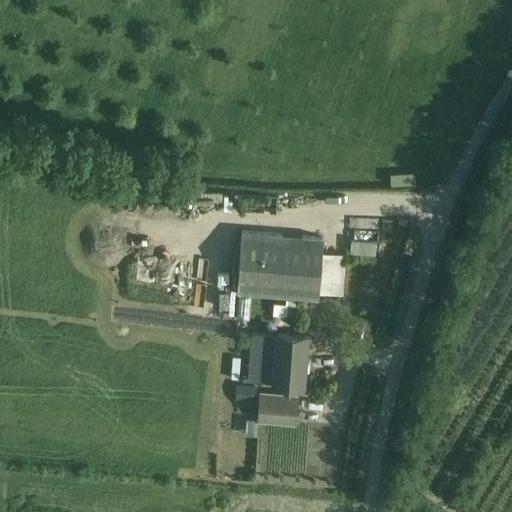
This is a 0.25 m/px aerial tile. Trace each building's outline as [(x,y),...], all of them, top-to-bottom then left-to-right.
[(215,172),(216,188),(236,188),(236,172),(215,172)] [(218,210),(218,194),(199,193),(199,209),(218,210)] [(276,213),(277,197),(238,194),(237,210),(276,213)] [(322,251),(323,237),(241,231),(236,291),(318,297),(318,292),(342,294),(345,253),(322,251)] [(251,331),(247,380),(272,382),(272,384),(303,386),(307,336),(276,333),(251,331)] [(236,400),(256,402),(257,386),(237,384),(236,400)] [(258,419),(294,422),(296,396),(260,393),(258,419)]
